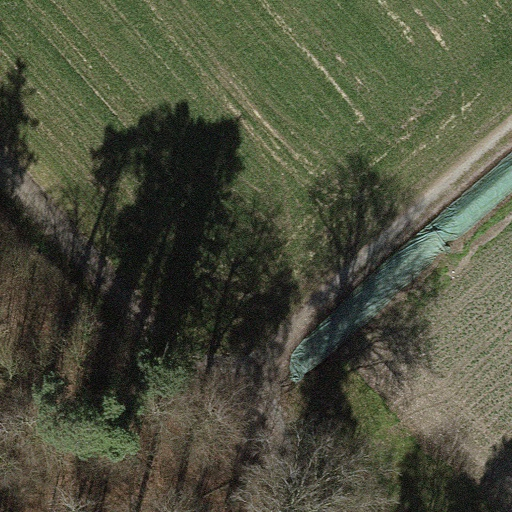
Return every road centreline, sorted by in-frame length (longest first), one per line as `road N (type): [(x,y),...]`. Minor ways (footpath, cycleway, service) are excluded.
road 1 (track): [(230,393),(511,141)]
road 2 (track): [(0,137),(230,393)]
road 3 (track): [(230,393),(351,511)]
